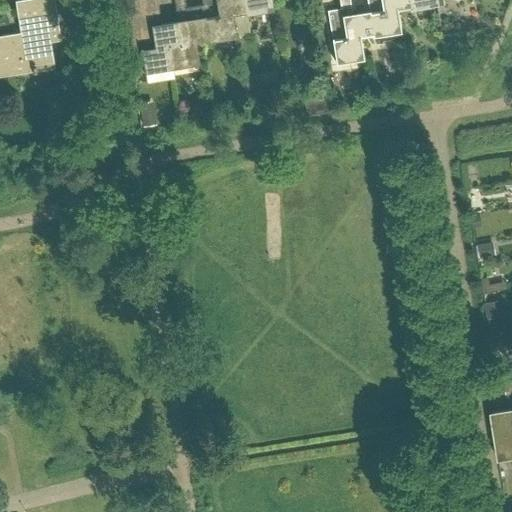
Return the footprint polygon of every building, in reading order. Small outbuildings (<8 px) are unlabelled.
[(0,72),(53,64),(49,41),(60,39),(53,0),(14,0),(20,31),(0,34),(0,72)] [(177,21),(160,24),(156,0),(132,0),(134,13),(121,15),(126,51),(140,49),(143,69),(171,65),(167,44),(181,42),(177,21)] [(195,40),(208,38),(204,17),(218,15),(215,0),(201,0),(202,4),(185,7),(183,0),(173,0),(177,21),(181,42),(167,44),(171,65),(198,61),(195,40)] [(232,13),(245,11),(243,0),(215,0),(218,15),(204,17),(208,38),(235,33),(232,13)] [(270,0),(243,0),(245,11),(272,7),(270,0)] [(369,12),(369,11),(368,11),(368,12),(351,14),(348,0),(338,0),(340,7),(326,9),(335,60),(363,55),(359,35),(373,32),(369,12)] [(367,0),(369,11),(369,12),(382,10),(380,0),(367,0)] [(380,0),(382,10),(369,12),(373,32),(400,28),(396,8),(410,5),(408,0),(380,0)] [(306,114),(333,110),(330,93),(303,98),(306,114)] [(38,350),(31,284),(0,287),(0,278),(12,277),(11,270),(3,271),(0,245),(0,244),(0,362),(16,360),(15,352),(38,350)] [(489,392),(507,389),(506,377),(487,380),(489,392)] [(499,458),(511,456),(511,415),(511,407),(491,410),(499,458)]
